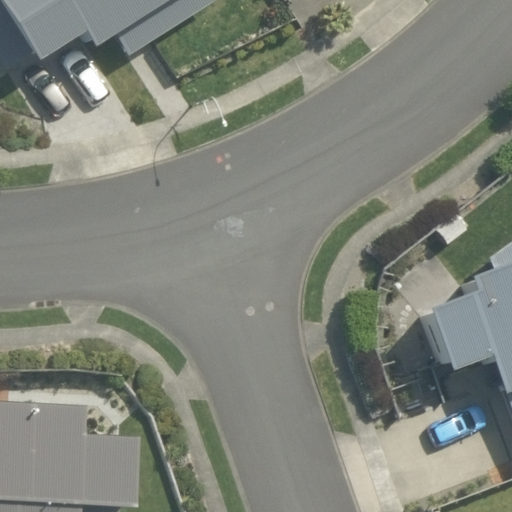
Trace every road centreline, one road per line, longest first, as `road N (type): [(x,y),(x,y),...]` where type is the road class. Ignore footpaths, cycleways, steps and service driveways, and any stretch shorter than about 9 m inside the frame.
road 1 (residential): [(273,224),(312,415),(345,511)]
road 2 (residential): [(273,224),(438,132),(511,62)]
road 3 (residential): [(0,266),(158,258),(273,224)]
